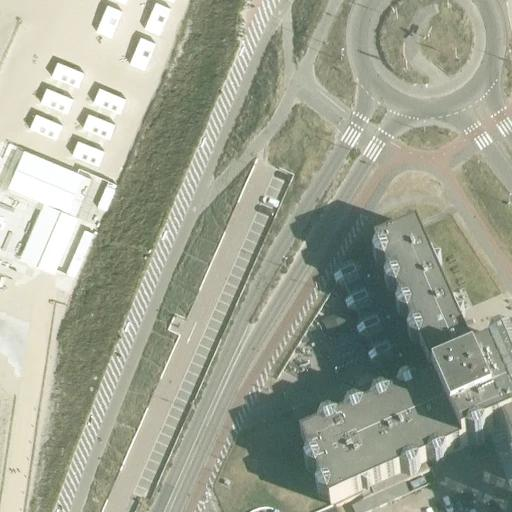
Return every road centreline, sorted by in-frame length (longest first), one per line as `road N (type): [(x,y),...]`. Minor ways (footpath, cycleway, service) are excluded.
road 1 (secondary): [(369,83),(357,125),(246,314),(241,342)]
road 2 (secondary): [(241,342),(403,109)]
road 3 (secondary): [(166,511),(241,342)]
